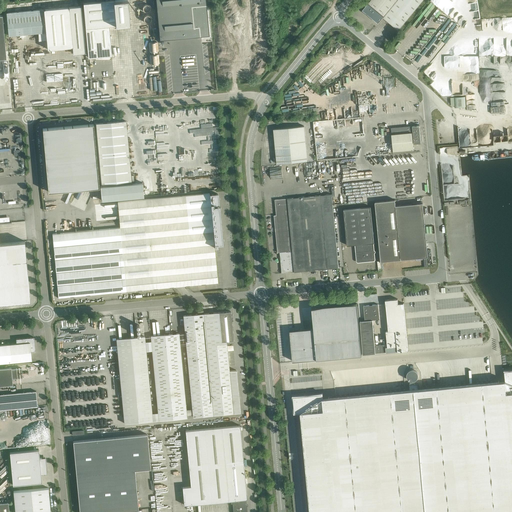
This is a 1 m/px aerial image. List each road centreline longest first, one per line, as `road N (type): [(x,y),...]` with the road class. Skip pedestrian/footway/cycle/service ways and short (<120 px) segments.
road 1 (unclassified): [(261,293),(443,276),(426,93),(336,15)]
road 2 (unknown): [(285,370),(488,348),(493,329),(464,283)]
road 3 (tertiary): [(27,115),(249,94),(266,102)]
road 4 (tertiary): [(281,511),(261,293)]
road 5 (unclassified): [(46,313),(261,293)]
road 6 (unknown): [(223,201),(223,284),(242,403)]
road 7 (unclassified): [(46,313),(27,115)]
road 8 (unclassified): [(65,511),(46,313)]
road 9 (unknown): [(119,44),(143,163),(172,166),(170,120)]
road 10 (tertiary): [(261,293),(249,164),(252,130),(266,102)]
road 11 (unknown): [(427,109),(374,116),(362,163),(377,174),(433,167)]
road 12 (unknown): [(285,370),(298,511)]
